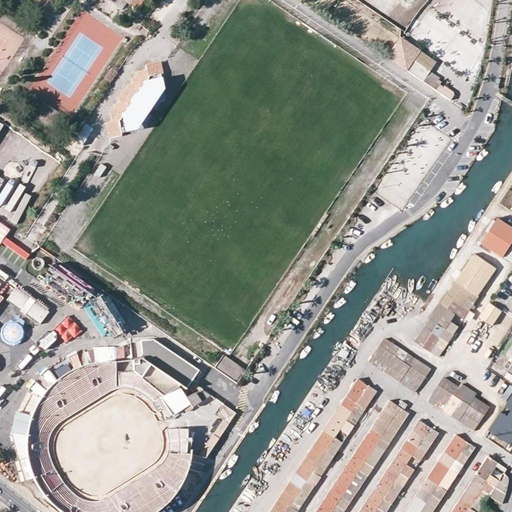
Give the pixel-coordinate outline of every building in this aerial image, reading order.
[(124,0),(132,5),(133,10),(141,8),(145,1),(145,0),(124,0)] [(412,47),(406,55),(414,61),(431,72),(436,64),(412,47)] [(431,72),(414,61),(407,71),(424,82),(431,72)] [(164,74),(161,62),(147,65),(148,70),(137,72),(138,75),(136,78),(132,79),(133,84),(128,85),(129,91),(124,92),(125,97),(119,98),(120,103),(115,105),(116,108),(114,110),(111,111),(113,122),(108,123),(110,138),(121,136),(121,133),(125,132),(126,136),(136,134),(139,130),(148,128),(147,123),(152,115),(150,114),(142,109),(146,103),(154,108),(156,109),(161,102),(166,101),(161,74),(164,74)] [(431,72),(424,82),(433,88),(438,81),(440,78),(431,72)] [(438,81),(433,88),(436,91),(442,83),(438,81)] [(142,109),(150,114),(154,108),(146,103),(142,109)] [(32,190),(38,193),(54,169),(29,152),(19,167),(27,171),(23,177),(36,185),(32,190)] [(20,224),(28,202),(16,197),(7,220),(20,224)] [(511,227),(496,217),(480,242),(502,256),(511,241),(511,227)] [(0,248),(6,251),(16,231),(0,223),(0,248)] [(48,258),(42,267),(77,287),(82,278),(48,258)] [(440,303),(448,308),(454,301),(461,306),(466,298),(474,303),(479,296),(456,281),(440,303)] [(0,290),(5,294),(9,288),(0,282),(0,290)] [(17,285),(6,297),(37,326),(48,314),(17,285)] [(75,301),(90,313),(101,299),(85,287),(75,301)] [(456,314),(464,318),(474,303),(466,298),(461,306),(454,301),(448,308),(456,314)] [(448,308),(440,303),(435,311),(451,321),(456,314),(448,308)] [(451,321),(435,311),(430,319),(438,324),(445,329),(451,321)] [(62,322),(74,336),(81,330),(69,315),(62,322)] [(0,333),(0,335),(13,346),(28,327),(14,316),(0,333)] [(423,347),(433,333),(438,324),(430,319),(415,341),(423,347)] [(436,345),(443,349),(453,334),(445,329),(438,324),(433,333),(440,338),(436,345)] [(440,338),(433,333),(423,347),(431,352),(436,345),(440,338)] [(141,339),(141,356),(181,384),(186,387),(191,381),(199,369),(153,338),(141,339)] [(378,347),(394,357),(399,349),(384,339),(378,347)] [(368,362),(376,367),(381,360),(388,365),(394,357),(378,347),(368,362)] [(93,350),(86,351),(88,362),(95,361),(93,350)] [(410,368),(425,378),(430,370),(415,360),(407,354),(402,362),(410,368)] [(115,388),(115,372),(118,372),(118,388),(125,388),(130,389),(131,389),(136,391),(142,394),(151,402),(159,413),(162,418),(163,419),(192,403),(181,384),(141,356),(116,358),(108,361),(92,363),(84,366),(75,369),(68,372),(59,378),(52,385),(46,391),(41,396),(37,403),(34,410),(30,418),(28,425),(26,439),(26,448),(28,464),(32,473),(35,482),(44,496),(53,505),(61,511),(155,511),(158,510),(165,504),(171,498),(179,488),(185,476),(188,469),(189,462),(191,454),(191,450),(186,449),(188,429),(178,428),(167,429),(168,439),(168,446),(167,454),(164,460),(161,465),(106,499),(99,501),(93,501),(88,501),(81,498),(73,494),(63,482),(59,484),(50,471),(55,468),(51,461),(48,452),(47,443),(49,435),(54,428),(59,422),(71,414),(92,401),(98,397),(109,391),(115,388)] [(222,356),(214,367),(237,382),(245,371),(222,356)] [(402,362),(394,357),(388,365),(381,360),(376,367),(391,378),(402,362)] [(391,378),(407,387),(411,380),(404,375),(410,368),(402,362),(391,378)] [(511,365),(509,370),(511,371),(511,396),(491,427),(510,440),(511,436),(511,365)] [(404,375),(411,380),(407,387),(415,393),(425,378),(410,368),(404,375)] [(461,401),(466,393),(459,388),(443,378),(438,386),(453,396),(461,401)] [(352,388),(371,401),(377,392),(358,379),(352,388)] [(459,388),(466,393),(468,390),(461,385),(459,388)] [(441,399),(447,404),(453,396),(438,386),(428,401),(436,407),(441,399)] [(358,403),(366,409),(371,401),(352,388),(347,396),(358,403)] [(204,389),(190,395),(194,404),(208,398),(204,389)] [(466,393),(474,399),(476,395),(468,390),(466,393)] [(474,399),(466,393),(461,401),(468,406),(484,416),(489,408),(474,399)] [(341,405),(360,418),(366,409),(358,403),(347,396),(341,405)] [(436,407),(451,417),(461,401),(453,396),(447,404),(441,399),(436,407)] [(461,401),(451,417),(466,427),(471,419),(463,414),(468,406),(461,401)] [(228,424),(236,413),(223,404),(217,414),(224,418),(223,421),(228,424)] [(336,413),(355,426),(360,418),(341,405),(336,413)] [(466,427),(474,432),(484,416),(468,406),(463,414),(471,419),(466,427)] [(377,420),(397,433),(402,425),(401,421),(384,410),(377,420)] [(355,426),(336,413),(329,422),(341,430),(349,435),(355,426)] [(391,441),(397,433),(377,420),(371,429),(383,436),(391,441)] [(228,424),(223,421),(202,451),(209,453),(214,445),(228,424)] [(419,421),(412,431),(431,444),(439,433),(419,421)] [(341,430),(329,422),(324,430),(335,438),(341,430)] [(511,442),(511,436),(510,440),(491,427),(490,429),(511,443),(511,442)] [(365,438),(385,451),(391,441),(383,436),(371,429),(365,438)] [(318,439),(337,452),(343,443),(335,438),(324,430),(318,439)] [(418,447),(426,453),(431,444),(412,431),(406,440),(418,447)] [(461,452),(469,457),(476,448),(456,435),(450,445),(461,452)] [(360,446),(380,459),(385,451),(365,438),(360,446)] [(318,439),(312,448),(331,461),(337,452),(318,439)] [(412,456),(420,462),(426,453),(418,447),(406,440),(401,449),(412,456)] [(461,452),(450,445),(444,453),(456,460),(461,452)] [(354,455),(374,468),(380,459),(360,446),(354,455)] [(307,456),(326,469),(331,461),(312,448),(307,456)] [(401,449),(395,457),(406,465),(412,456),(401,449)] [(450,469),(458,474),(464,465),(456,460),(444,453),(439,461),(450,469)] [(368,476),(374,468),(354,455),(348,463),(360,471),(368,476)] [(301,465),(321,478),(326,469),(307,456),(301,465)] [(500,464),(488,456),(482,465),(494,473),(500,464)] [(400,473),(408,479),(414,470),(406,465),(395,457),(389,466),(400,473)] [(450,469),(439,461),(433,470),(444,477),(450,469)] [(343,472),(363,485),(368,476),(360,471),(348,463),(343,472)] [(296,473),(315,486),(321,478),(301,465),(296,473)] [(494,473),(482,465),(476,475),(487,482),(494,473)] [(400,473),(389,466),(384,475),(395,482),(400,473)] [(444,477),(433,470),(427,479),(438,486),(444,477)] [(338,480),(357,493),(363,485),(343,472),(338,480)] [(315,486),(296,473),(290,483),(309,495),(315,486)] [(495,487),(492,492),(503,500),(505,494),(507,486),(508,480),(507,477),(504,473),(501,478),(495,487)] [(378,483),(397,496),(403,487),(395,482),(384,475),(378,483)] [(470,484),(489,496),(492,492),(495,487),(487,482),(476,475),(470,484)] [(440,501),(447,491),(438,486),(427,479),(421,488),(440,501)] [(331,489),(351,502),(357,493),(338,480),(331,489)] [(284,490),(304,503),(309,495),(290,483),(284,490)] [(372,492),(391,505),(397,496),(378,483),(372,492)] [(483,505),(489,496),(470,484),(464,493),(483,505)] [(416,496),(435,509),(440,501),(421,488),(416,496)] [(325,498),(345,511),(351,502),(331,489),(325,498)] [(284,490),(279,499),(290,507),(298,511),(304,503),(284,490)] [(377,508),(383,511),(386,511),(391,505),(372,492),(367,501),(377,508)] [(489,496),(501,504),(503,500),(492,492),(489,496)] [(474,511),(479,511),(483,505),(464,493),(459,502),(474,511)] [(410,505),(420,511),(432,511),(435,509),(416,496),(410,505)] [(320,507),(327,511),(344,511),(345,511),(325,498),(320,507)] [(279,499),(273,508),(278,511),(297,511),(298,511),(290,507),(279,499)] [(383,511),(377,508),(367,501),(361,509),(364,511),(383,511)] [(453,510),(456,511),(474,511),(459,502),(453,510)]
